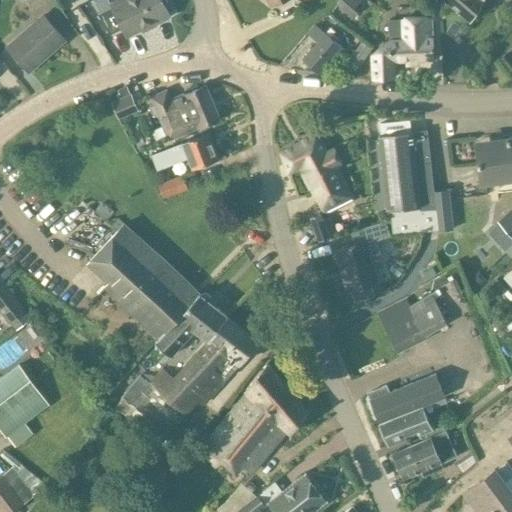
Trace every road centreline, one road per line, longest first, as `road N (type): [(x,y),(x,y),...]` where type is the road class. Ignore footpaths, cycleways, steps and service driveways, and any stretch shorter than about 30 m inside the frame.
road 1 (residential): [(390,511),(300,299),(262,137),(260,84)]
road 2 (residential): [(260,84),(511,98)]
road 3 (residential): [(0,132),(88,82),(153,65),(200,64)]
